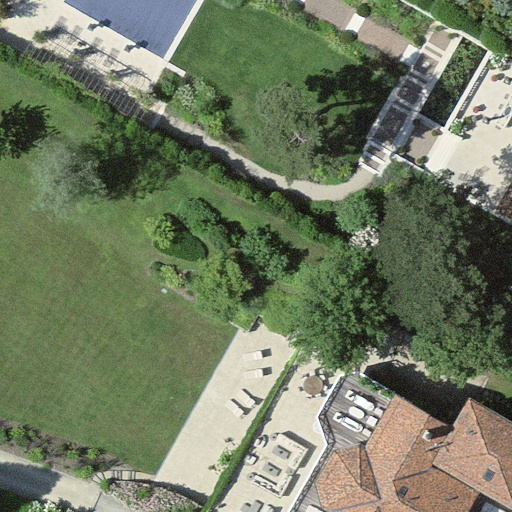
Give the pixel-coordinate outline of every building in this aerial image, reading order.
[(511,178),(497,206),(511,214),(511,178)] [(206,511),(290,511),(329,441),(320,413),(343,373),(360,368),(306,340),(206,511)] [(326,511),(329,508),(323,504),(316,479),(338,445),(361,439),(367,443),(396,389),(360,368),(343,373),(320,413),(329,441),(290,511),(326,511)] [(466,511),(481,486),(433,459),(454,421),(396,389),(367,443),(361,439),(338,445),(316,479),(323,504),(329,508),(326,511),(466,511)] [(511,415),(471,393),(454,421),(433,459),(481,486),(511,502),(511,415)] [(511,511),(511,502),(481,486),(466,511),(511,511)]
